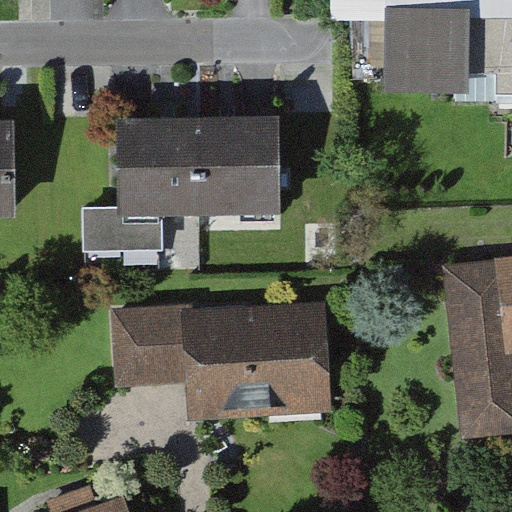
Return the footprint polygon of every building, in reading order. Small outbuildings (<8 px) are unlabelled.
[(511,0),(390,0),(390,89),(477,90),(478,12),(511,12),(511,0)] [(15,109),(0,110),(0,218),(23,217),(15,109)] [(283,112),(116,121),(121,213),(288,204),(283,112)] [(511,254),(457,260),(477,436),(511,431),(511,254)] [(324,297),(123,305),(127,387),(193,384),(195,412),(329,406),(324,297)] [(127,511),(123,500),(86,511),(127,511)]
